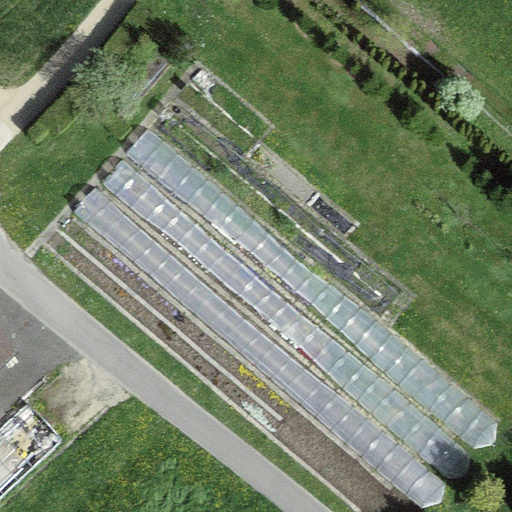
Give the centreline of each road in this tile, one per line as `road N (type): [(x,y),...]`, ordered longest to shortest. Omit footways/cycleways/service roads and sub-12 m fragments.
road 1 (residential): [(304,511),(0,262)]
road 2 (unclassified): [(104,0),(0,120)]
